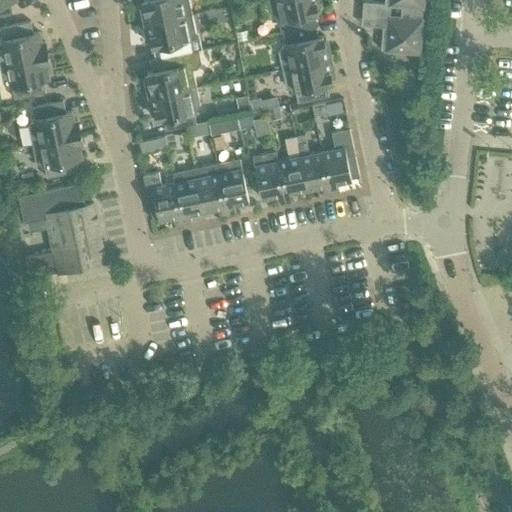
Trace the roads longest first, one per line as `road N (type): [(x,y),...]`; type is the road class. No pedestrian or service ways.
road 1 (residential): [(387,221),(149,273)]
road 2 (residential): [(387,221),(347,42),(349,0)]
road 3 (unclassified): [(511,427),(460,281),(452,222)]
road 4 (residential): [(149,273),(110,116)]
road 5 (residential): [(110,116),(61,0)]
